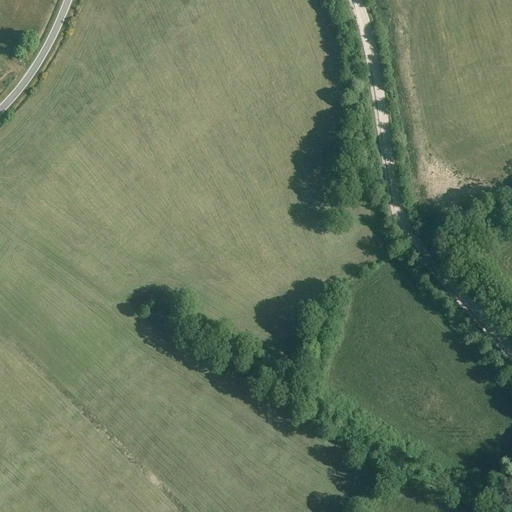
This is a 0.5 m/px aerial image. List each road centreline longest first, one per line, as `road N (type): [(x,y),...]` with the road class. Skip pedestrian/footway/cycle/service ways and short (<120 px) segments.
road 1 (track): [(511,353),(403,224),(355,0)]
road 2 (unclassified): [(0,110),(31,73),(67,0)]
